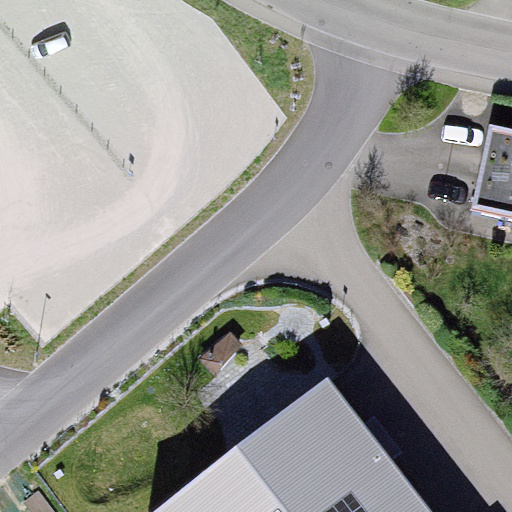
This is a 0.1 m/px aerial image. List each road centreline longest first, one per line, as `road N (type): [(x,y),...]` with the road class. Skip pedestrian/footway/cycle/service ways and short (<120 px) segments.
road 1 (residential): [(378,26),(329,137),(278,212),(0,439)]
road 2 (residential): [(378,26),(511,56)]
